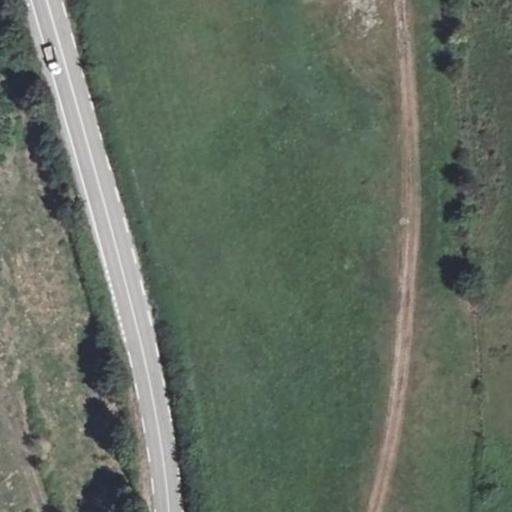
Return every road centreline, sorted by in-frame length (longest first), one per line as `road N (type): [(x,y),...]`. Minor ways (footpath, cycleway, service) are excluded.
road 1 (tertiary): [(170,511),(124,281),(46,0)]
road 2 (track): [(397,0),(404,277),(396,392),(372,511)]
